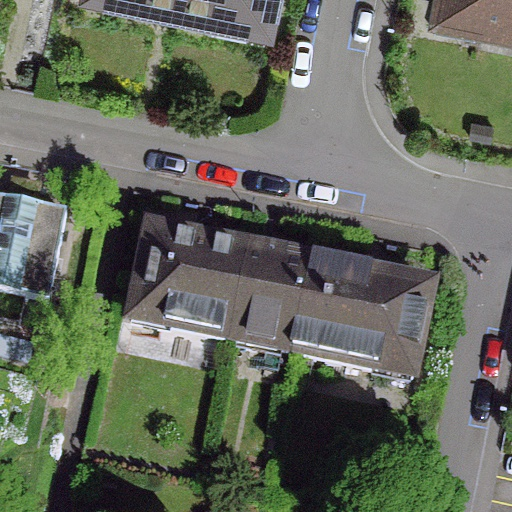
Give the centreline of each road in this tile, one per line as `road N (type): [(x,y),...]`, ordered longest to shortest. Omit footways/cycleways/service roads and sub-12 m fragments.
road 1 (residential): [(311,175),(0,113)]
road 2 (residential): [(504,219),(439,511)]
road 3 (residential): [(504,219),(311,175)]
road 4 (residential): [(338,0),(311,175)]
